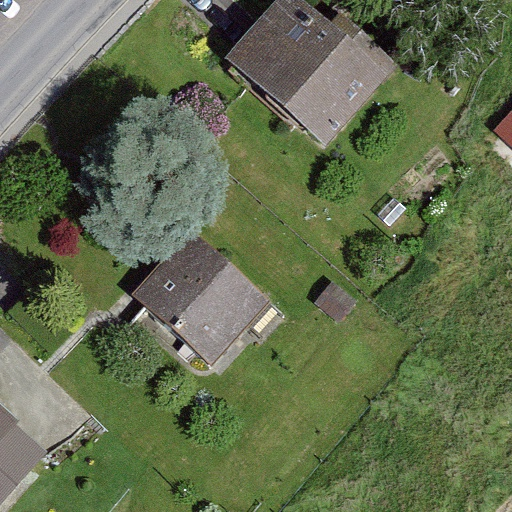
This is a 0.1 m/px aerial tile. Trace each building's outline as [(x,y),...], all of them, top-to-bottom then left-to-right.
[(393,67),(311,0),(273,0),(226,58),(329,144),(393,67)] [(511,101),(492,124),(511,142),(511,101)] [(276,296),(189,223),(130,292),(216,366),(276,296)] [(333,283),(316,302),(338,321),(355,301),(333,283)] [(0,402),(0,500),(49,450),(0,402)]
